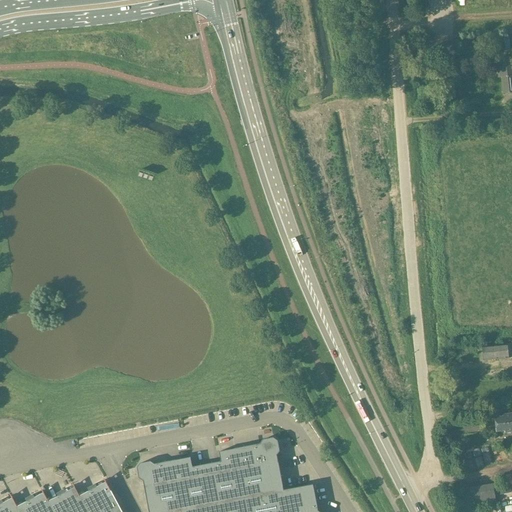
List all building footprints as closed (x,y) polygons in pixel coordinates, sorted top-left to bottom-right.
[(497,62),(499,77),(502,77),(504,93),(504,94),(511,92),(511,56),(493,59),(497,59),(497,62)] [(486,359),(511,358),(511,344),(485,345),(486,359)] [(504,417),(495,418),(497,431),(505,430),(506,432),(511,431),(511,413),(503,414),(504,417)] [(318,511),(314,484),(284,490),(277,455),(280,451),(278,440),(274,438),(264,440),(264,443),(220,451),(222,461),(193,467),(191,457),(152,464),(151,461),(141,463),(138,467),(140,478),(144,480),(150,511),(318,511)] [(0,511),(122,511),(107,482),(97,487),(96,484),(88,488),(90,491),(80,496),(76,487),(66,492),(65,489),(57,493),(58,496),(49,501),(44,492),(35,497),(33,494),(26,499),(27,502),(18,506),(13,498),(4,503),(2,500),(0,500),(0,511)] [(473,511),(497,506),(493,484),(469,488),(473,511)] [(507,485),(498,487),(499,494),(508,493),(507,485)]
